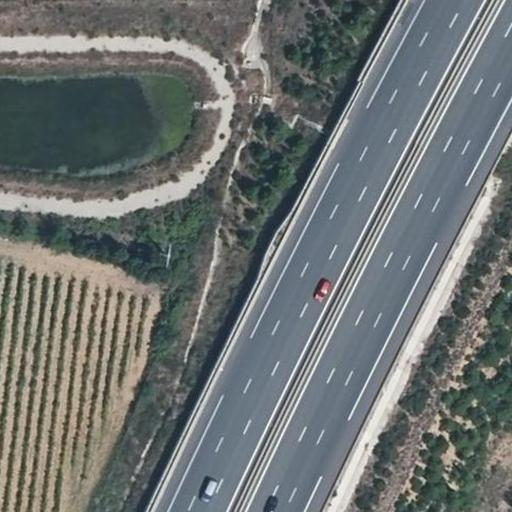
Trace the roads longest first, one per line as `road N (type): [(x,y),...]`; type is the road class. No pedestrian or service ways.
road 1 (motorway): [(455,0),(198,511)]
road 2 (motorway): [(276,511),(511,44)]
